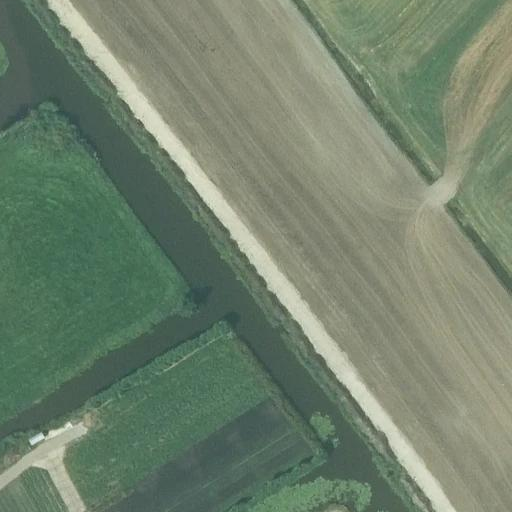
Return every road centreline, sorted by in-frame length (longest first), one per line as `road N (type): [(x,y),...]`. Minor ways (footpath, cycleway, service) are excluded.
road 1 (track): [(511,142),(300,285),(42,0)]
road 2 (track): [(300,285),(470,511)]
